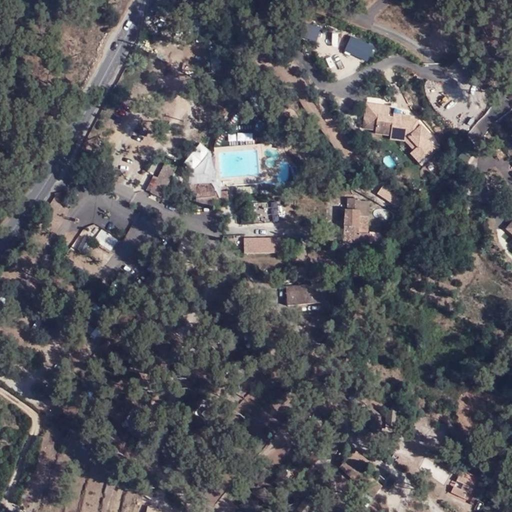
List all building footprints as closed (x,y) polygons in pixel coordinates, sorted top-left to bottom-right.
[(301,35),(316,39),(319,25),(304,22),(301,35)] [(382,43),(347,30),(342,46),(375,60),(382,43)] [(338,59),(335,46),(326,48),(329,61),(338,59)] [(389,106),(364,102),(360,126),(376,132),(390,136),(390,138),(406,141),(415,149),(411,153),(419,164),(436,148),(430,140),(432,137),(411,115),(389,112),(389,106)] [(193,169),(206,154),(209,151),(208,150),(199,143),(184,161),(193,169)] [(175,169),(165,164),(158,178),(152,176),(145,189),(152,195),(160,199),(175,169)] [(216,181),(194,184),(196,198),(227,196),(226,187),(216,181)] [(279,221),(277,199),(257,201),(258,222),(279,221)] [(390,203),(350,200),(346,241),(384,244),(385,232),(372,231),(373,216),(389,218),(390,203)] [(245,238),(245,254),(278,253),(278,238),(245,238)] [(333,282),(286,286),(288,307),(335,302),(333,282)] [(188,341),(191,333),(180,330),(177,337),(188,341)] [(373,465),(356,451),(347,462),(364,476),(373,465)] [(469,487),(471,480),(459,476),(457,481),(463,484),(461,489),(455,487),(453,492),(464,497),(466,492),(470,494),(472,488),(469,487)]
